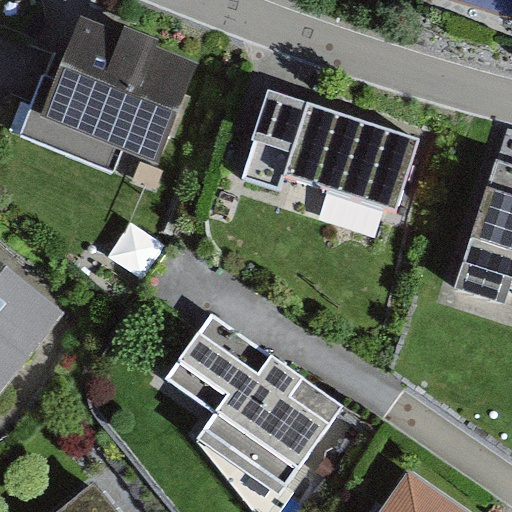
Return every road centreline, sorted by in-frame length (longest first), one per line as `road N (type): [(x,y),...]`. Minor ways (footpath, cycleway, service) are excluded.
road 1 (residential): [(511,107),(195,0)]
road 2 (residential): [(511,487),(396,407)]
